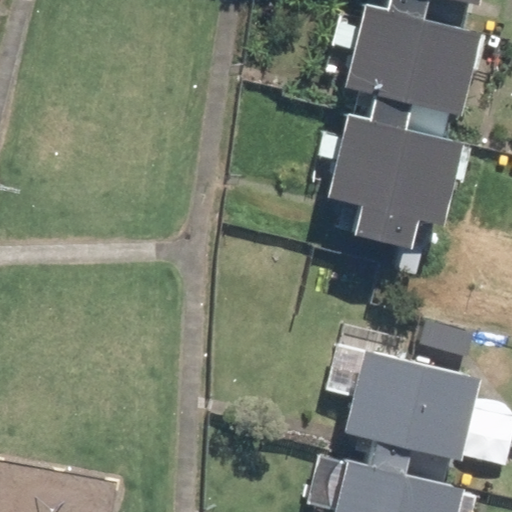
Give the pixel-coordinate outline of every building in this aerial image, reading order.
[(359,0),(357,13),(401,22),(405,1),(461,12),(463,0),(359,0)] [(322,97),(342,101),(338,120),(382,128),(386,109),(439,120),(456,32),(401,22),(357,13),(339,9),(322,97)] [(302,204),(332,210),(326,238),(386,250),(391,222),(420,227),(438,139),(382,128),(338,120),(319,116),(302,204)] [(459,377),(338,350),(317,440),(438,467),(459,377)] [(434,511),(439,488),(319,465),(310,511),(434,511)]
